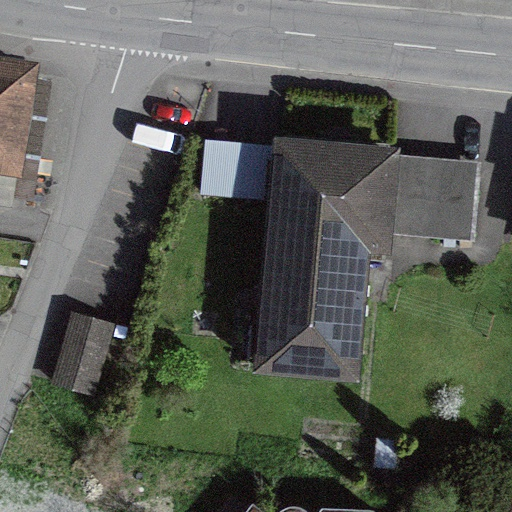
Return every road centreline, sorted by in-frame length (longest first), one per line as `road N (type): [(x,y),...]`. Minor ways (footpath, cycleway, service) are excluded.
road 1 (residential): [(0,393),(127,21)]
road 2 (residential): [(127,21),(511,54)]
